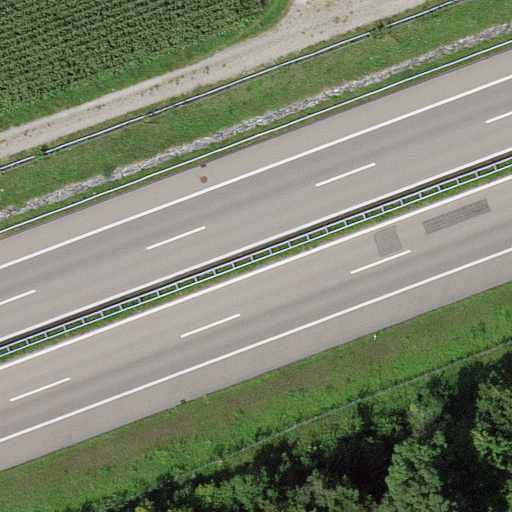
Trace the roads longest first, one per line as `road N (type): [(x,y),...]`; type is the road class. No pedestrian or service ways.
road 1 (motorway): [(0,407),(511,216)]
road 2 (motorway): [(511,116),(0,307)]
road 3 (track): [(0,153),(418,0)]
